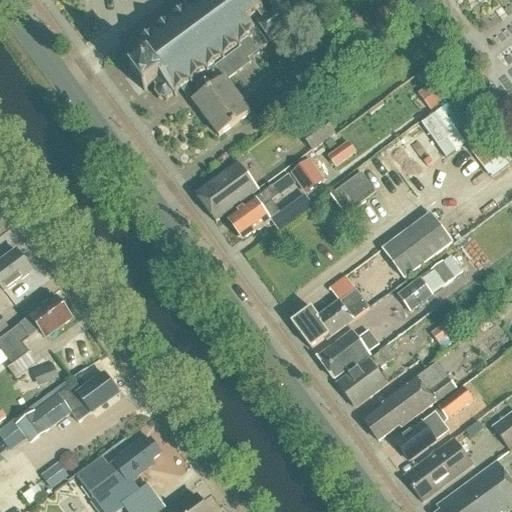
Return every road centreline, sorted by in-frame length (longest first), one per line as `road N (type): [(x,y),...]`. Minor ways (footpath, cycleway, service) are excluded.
road 1 (secondary): [(369,511),(67,80)]
road 2 (unclassified): [(242,511),(0,183)]
road 3 (residential): [(67,80),(175,0)]
